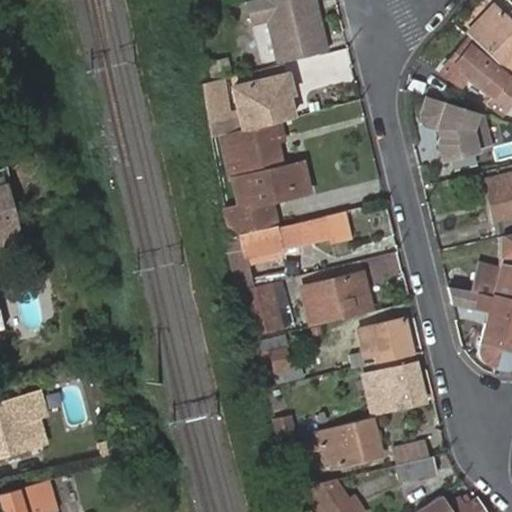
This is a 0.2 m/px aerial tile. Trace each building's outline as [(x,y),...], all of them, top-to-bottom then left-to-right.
[(263,0),(245,5),(251,27),(266,23),(276,64),(327,52),(314,0),(263,0)] [(511,28),(490,7),(465,34),(468,37),(497,63),(511,76),(511,74),(511,28)] [(488,102),(504,114),(511,103),(511,77),(511,76),(497,63),(468,37),(441,73),(460,87),(467,76),(493,96),(488,102)] [(0,106),(27,100),(13,41),(0,43),(0,106)] [(207,59),(209,76),(230,75),(228,58),(207,59)] [(291,92),(286,74),(233,86),(243,127),(279,119),(292,116),(286,93),(291,92)] [(222,77),(200,82),(210,135),(218,134),(218,133),(228,131),(230,131),(222,77)] [(483,113),(423,95),(415,122),(435,129),(442,156),(491,144),(483,113)] [(5,108),(14,135),(32,129),(24,102),(5,108)] [(218,134),(230,185),(285,171),(302,167),(302,162),(284,166),(279,145),(286,143),(279,119),(243,127),(230,131),(228,131),(218,133),(218,134)] [(222,211),(227,236),(274,226),(268,199),(267,191),(306,182),(302,167),(285,171),(230,185),(236,209),(222,211)] [(511,173),(482,181),(484,188),(511,180),(511,173)] [(0,241),(16,237),(2,178),(0,178),(0,241)] [(511,180),(484,188),(492,219),(511,214),(511,180)] [(306,182),(267,191),(268,199),(308,189),(306,182)] [(339,211),(325,214),(328,226),(342,223),(339,211)] [(252,284),(248,267),(246,255),(245,255),(282,248),(329,237),(324,214),(274,226),(227,236),(240,287),(244,286),(252,285),(252,284)] [(511,231),(502,234),(502,253),(511,252),(511,231)] [(79,232),(55,238),(60,258),(69,256),(74,276),(89,272),(79,232)] [(502,244),(502,234),(493,237),(493,245),(502,244)] [(282,248),(245,255),(246,255),(248,267),(284,258),(282,248)] [(471,290),(511,301),(511,298),(511,267),(499,264),(498,266),(480,260),(479,264),(477,264),(471,290)] [(301,286),(309,325),(368,311),(359,271),(301,286)] [(252,285),(244,286),(256,338),(291,330),(279,278),(252,284),(252,285)] [(483,365),(493,369),(511,301),(471,290),(445,287),(448,299),(478,307),(480,301),(487,303),(476,343),(476,348),(478,358),(483,365)] [(511,298),(511,301),(493,369),(498,370),(507,369),(508,376),(511,375),(511,298)] [(374,357),(375,363),(411,355),(403,318),(358,329),(365,359),(374,357)] [(269,350),(277,382),(302,375),(300,364),(291,367),(285,347),(269,350)] [(347,356),(350,366),(360,364),(358,354),(347,356)] [(377,372),(382,397),(369,401),(371,413),(421,401),(413,364),(377,372)] [(0,402),(0,455),(45,442),(36,413),(44,411),(37,391),(0,402)] [(289,414),(272,419),(276,436),(294,432),(289,414)] [(379,457),(369,417),(309,431),(314,449),(322,448),(323,455),(328,454),(331,469),(379,457)] [(100,441),(103,454),(110,452),(111,456),(131,450),(122,420),(104,426),(107,439),(100,441)] [(393,447),(397,465),(428,457),(424,440),(393,447)] [(130,456),(112,461),(126,504),(143,499),(130,456)] [(435,471),(431,457),(397,465),(394,466),(397,480),(435,471)] [(303,471),(286,476),(289,490),(297,488),(306,486),(303,471)] [(52,511),(44,480),(26,485),(0,492),(0,511),(52,511)] [(306,486),(297,488),(311,511),(353,511),(332,480),(306,486)] [(437,495),(415,509),(417,511),(431,511),(443,505),(437,495)] [(443,505),(431,511),(481,511),(474,499),(461,506),(455,497),(443,505)] [(128,506),(129,511),(145,511),(142,502),(128,506)]
